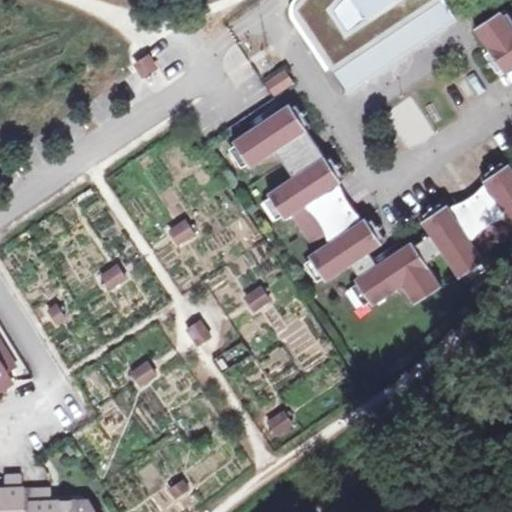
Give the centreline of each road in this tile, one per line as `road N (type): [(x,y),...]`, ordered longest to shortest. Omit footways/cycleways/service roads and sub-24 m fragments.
road 1 (residential): [(0,205),(197,78),(202,54),(270,13)]
road 2 (residential): [(335,117),(380,189),(494,109)]
road 3 (residential): [(0,295),(61,397),(0,420)]
road 4 (residential): [(335,117),(454,36)]
road 5 (residential): [(270,13),(335,117)]
